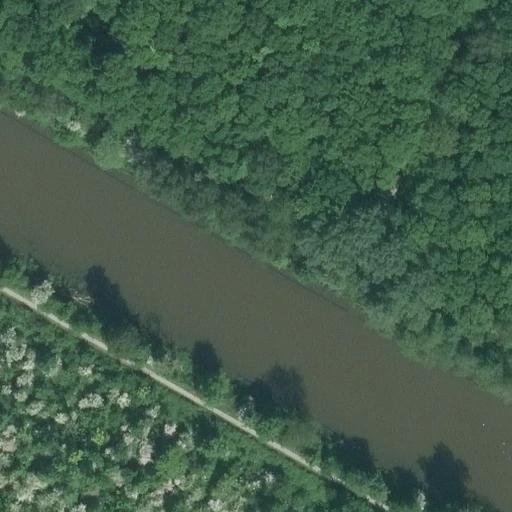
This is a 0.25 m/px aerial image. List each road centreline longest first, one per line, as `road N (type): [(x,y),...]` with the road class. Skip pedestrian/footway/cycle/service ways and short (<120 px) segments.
road 1 (track): [(0,47),(362,253)]
road 2 (track): [(362,253),(478,0)]
road 3 (track): [(362,253),(511,338)]
